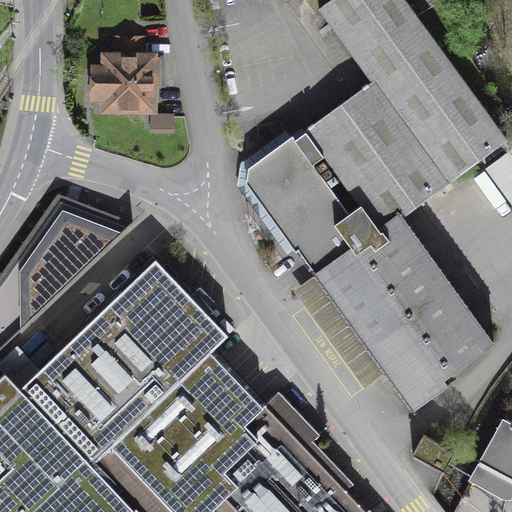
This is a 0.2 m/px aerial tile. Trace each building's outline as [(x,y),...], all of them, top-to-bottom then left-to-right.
[(505,138),(406,0),(318,0),(314,4),(367,78),(241,167),(406,398),(489,339),(399,213),(505,138)] [(157,52),(100,51),(100,62),(89,62),(88,101),(97,101),(97,112),(156,113),(157,52)] [(176,118),(153,117),(153,137),(175,137),(176,118)] [(511,151),(488,169),(511,202),(511,151)] [(63,204),(60,205),(1,289),(0,291),(1,346),(2,347),(126,229),(125,228),(63,204)] [(136,511),(208,511),(238,484),(224,470),(258,438),(244,424),(265,404),(265,403),(213,349),(228,335),(156,259),(40,369),(17,346),(0,362),(0,368),(4,373),(136,511)] [(136,511),(4,373),(0,377),(0,511),(136,511)] [(278,391),(265,403),(265,404),(244,424),(258,438),(224,470),(238,484),(208,511),(367,511),(347,490),(354,483),(313,441),(320,435),(278,391)] [(511,423),(506,419),(473,476),(508,495),(511,487),(511,423)] [(414,458),(448,474),(457,454),(423,438),(414,458)]
